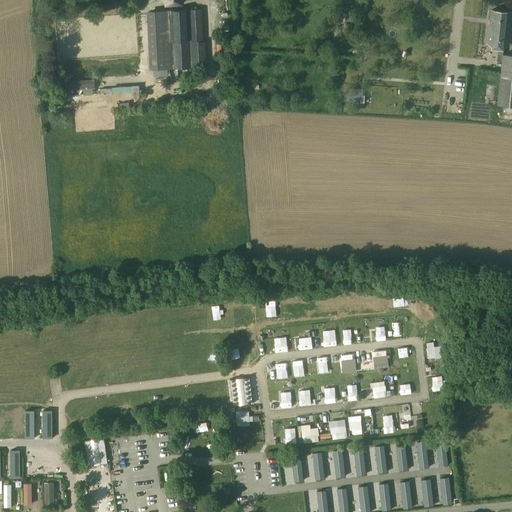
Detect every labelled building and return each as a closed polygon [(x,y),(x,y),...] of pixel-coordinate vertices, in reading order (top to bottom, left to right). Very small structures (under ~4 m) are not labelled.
[(189,10),(146,11),(149,70),(154,70),(155,76),(168,76),(167,69),(174,69),(190,68),(206,68),(205,42),(203,42),(190,42),(189,10)] [(488,26),(486,43),(509,45),(510,29),(511,12),(491,10),(489,26),(488,26)] [(500,78),(496,106),(511,107),(511,55),(502,54),(499,78),(500,78)] [(221,363),(221,351),(206,352),(207,364),(221,363)] [(421,391),(419,368),(408,369),(409,384),(398,385),(398,393),(421,391)] [(394,371),(395,385),(408,383),(407,370),(394,371)] [(233,390),(257,389),(256,381),(233,382),(233,390)] [(213,393),(214,402),(223,401),(223,393),(213,393)] [(124,406),(123,397),(112,399),(113,408),(124,406)] [(405,405),(398,405),(399,427),(412,427),(411,410),(405,410),(405,405)] [(364,409),(366,416),(372,415),(371,407),(364,409)] [(236,410),(237,426),(251,426),(250,410),(236,410)] [(350,419),(350,434),(363,433),(362,419),(350,419)] [(312,423),(301,425),(303,443),(320,440),(319,427),(312,427),(312,423)] [(346,424),(331,427),(333,439),(348,437),(346,424)] [(291,425),(283,425),(283,433),(279,433),(280,443),(291,443),(291,425)] [(13,478),(21,478),(22,456),(14,456),(13,478)] [(46,506),(56,505),(55,481),(45,481),(46,506)] [(33,503),(33,482),(24,482),(24,504),(33,503)]
